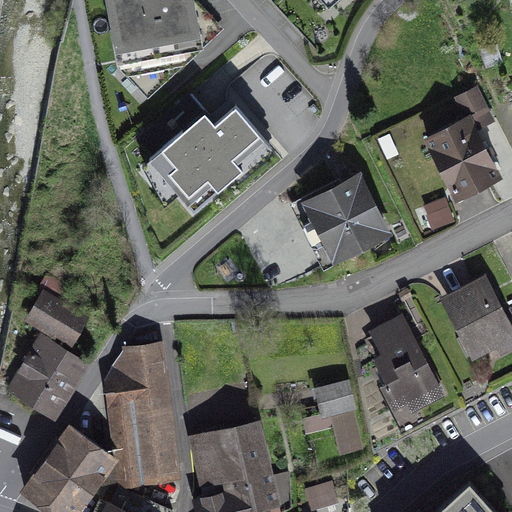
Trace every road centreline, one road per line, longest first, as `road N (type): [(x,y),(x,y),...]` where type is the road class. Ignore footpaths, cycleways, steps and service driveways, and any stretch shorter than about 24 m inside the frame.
road 1 (residential): [(393,0),(371,27),(315,155),(185,269),(145,315)]
road 2 (residential): [(511,220),(384,286),(332,303),(145,315)]
road 3 (unknown): [(87,7),(144,254),(145,315)]
road 4 (residential): [(145,315),(0,495)]
road 5 (residential): [(511,429),(440,468),(390,511)]
